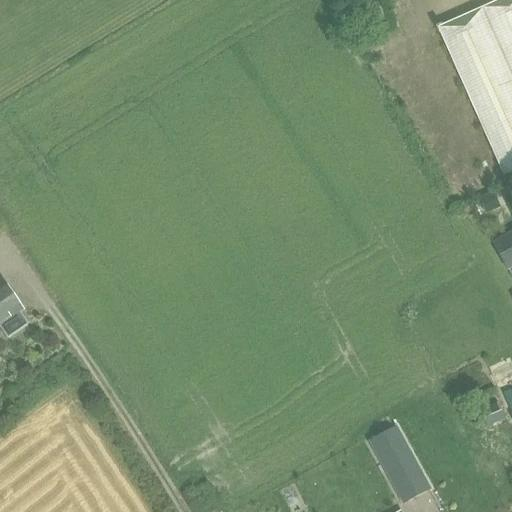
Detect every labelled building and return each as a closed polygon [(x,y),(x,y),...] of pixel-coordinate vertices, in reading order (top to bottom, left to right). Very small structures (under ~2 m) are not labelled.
[(511,0),(498,0),(437,27),(502,175),(511,170),(511,0)] [(501,208),(493,191),(478,198),(485,215),(501,208)] [(511,231),(491,243),(507,271),(509,270),(511,275),(511,231)] [(0,283),(0,325),(23,310),(3,281),(0,283)] [(504,419),(496,402),(479,410),(487,427),(504,419)] [(370,442),(403,504),(430,490),(396,428),(370,442)] [(194,492),(203,506),(204,505),(208,511),(222,511),(214,499),(215,498),(206,484),(194,492)]
